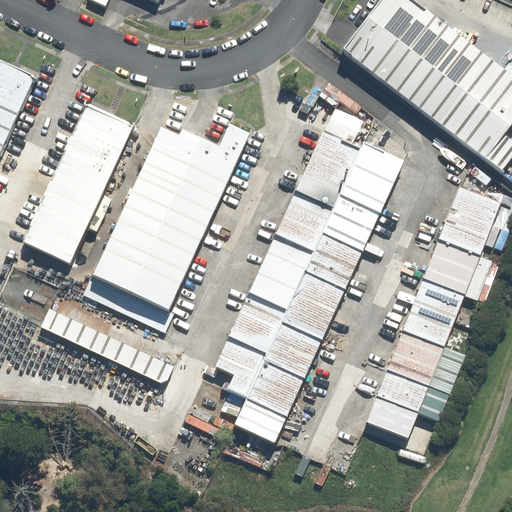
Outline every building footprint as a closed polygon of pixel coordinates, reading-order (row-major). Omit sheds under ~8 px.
[(384,0),(344,51),(485,161),(511,126),(511,79),(409,0),(384,0)] [(0,152),(33,80),(0,64),(0,152)] [(318,100),(333,112),(338,105),(354,117),(359,110),(328,87),(318,100)] [(130,118),(83,97),(21,236),(67,256),(130,118)] [(92,273),(167,307),(246,133),(227,124),(217,145),(181,129),(178,136),(158,127),(92,273)] [(399,159),(322,125),(216,360),(251,376),(232,417),(274,436),(399,159)] [(365,420),(399,432),(486,191),(452,179),(365,420)] [(508,234),(498,231),(491,251),(500,255),(508,234)] [(170,353),(48,299),(37,322),(160,376),(170,353)] [(192,419),(174,457),(170,465),(185,472),(188,464),(206,472),(224,434),(192,419)] [(262,463),(226,447),(223,455),(259,471),(262,463)] [(424,459),(400,450),(397,459),(421,467),(424,459)] [(415,470),(396,462),(392,471),(411,479),(415,470)] [(330,471),(322,467),(313,485),(321,489),(330,471)]
